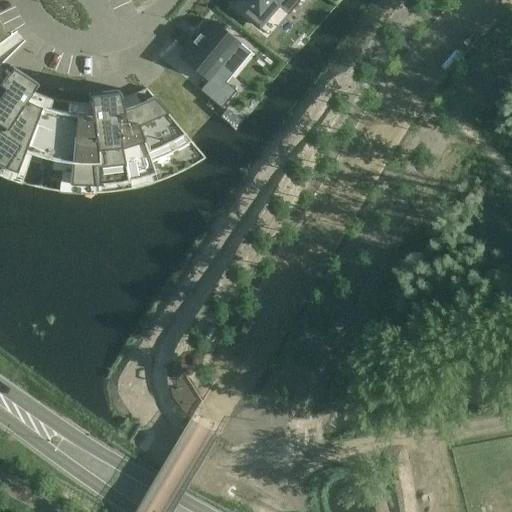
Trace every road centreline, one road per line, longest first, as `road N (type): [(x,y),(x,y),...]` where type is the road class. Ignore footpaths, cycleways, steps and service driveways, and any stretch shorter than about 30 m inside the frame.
road 1 (primary): [(204,511),(0,384)]
road 2 (primary): [(0,419),(141,511)]
